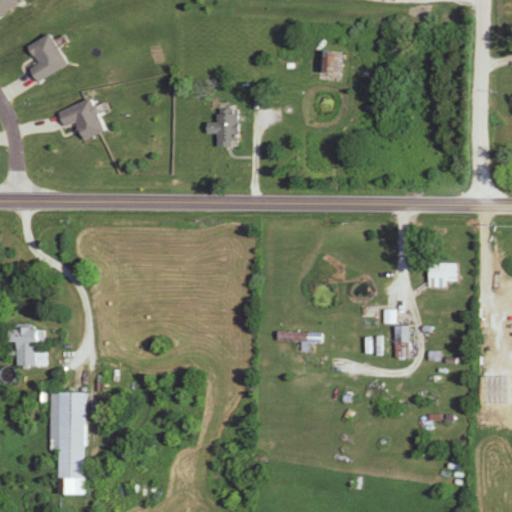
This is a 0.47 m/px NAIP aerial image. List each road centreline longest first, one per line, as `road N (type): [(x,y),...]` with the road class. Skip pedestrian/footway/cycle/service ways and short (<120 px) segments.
road 1 (secondary): [(0,204),(511,208)]
road 2 (residential): [(477,208),(480,0)]
